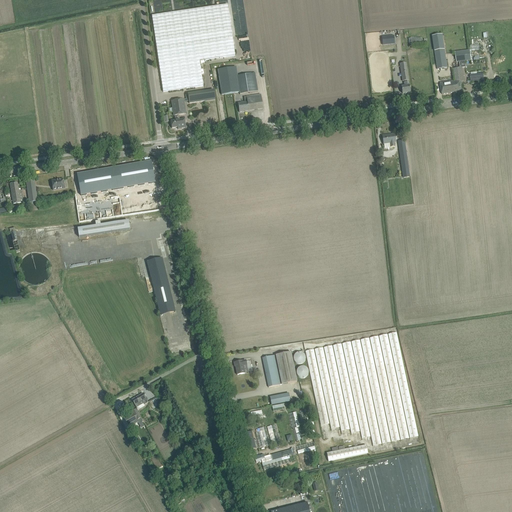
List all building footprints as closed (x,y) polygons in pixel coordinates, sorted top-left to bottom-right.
[(152,16),(156,41),(163,92),(203,86),(200,61),(224,57),(235,56),(227,5),(216,6),(152,16)] [(432,35),(437,70),(448,68),(442,34),(432,35)] [(381,45),(393,44),(392,37),(380,37),(381,45)] [(456,63),(471,61),(470,50),(455,52),(456,63)] [(406,68),(406,64),(400,65),(402,81),(404,81),(408,81),(409,80),(407,68),(406,68)] [(237,76),(236,67),(217,70),(221,95),(239,92),(240,95),(258,92),(255,74),(237,76)] [(461,80),(464,80),(463,75),(460,76),(459,68),(453,69),(455,81),(457,81),(458,92),(462,91),(461,85),(462,85),(461,80)] [(404,87),(401,87),(402,94),(410,93),(409,86),(408,81),(404,81),(404,83),(403,83),(404,87)] [(447,82),(441,83),(443,94),(458,92),(457,81),(455,81),(447,82)] [(207,92),(188,95),(189,104),(208,101),(207,92)] [(263,109),(261,95),(256,96),(256,95),(244,97),(245,103),(238,104),(239,113),(263,109)] [(174,101),(171,101),(173,116),(175,116),(179,115),(186,114),(184,100),(177,100),(174,101)] [(172,121),(171,122),(172,129),(176,128),(178,128),(178,129),(186,128),(185,119),(180,120),(179,116),(179,115),(175,116),(175,121),(172,121)] [(394,143),(396,143),(394,134),(390,135),(382,136),(384,144),(384,148),(395,147),(394,143)] [(403,178),(409,177),(404,141),(398,142),(403,178)] [(153,166),(115,171),(118,192),(156,187),(153,166)] [(118,192),(115,171),(78,177),(81,197),(118,192)] [(30,203),(38,202),(34,180),(26,182),(30,203)] [(63,180),(52,181),(53,191),(65,189),(63,180)] [(19,191),(18,183),(10,184),(13,205),(24,203),(22,191),(19,191)] [(130,230),(129,222),(101,226),(100,223),(95,223),(96,227),(78,229),(79,238),(130,230)] [(162,259),(147,262),(150,275),(154,291),(159,312),(174,308),(162,259)] [(268,388),(297,382),(291,353),(262,359),(268,388)] [(294,358),(293,358),(293,359),(293,360),(294,360),(294,361),(294,362),(295,363),(296,363),(296,364),(297,364),(298,365),(299,365),(300,365),(301,365),(302,364),(303,364),(304,363),(305,362),(305,361),(305,360),(305,359),(305,358),(305,357),(305,356),(304,355),(303,354),(302,354),(302,353),(301,353),(300,353),(299,353),(298,353),(297,353),(296,354),(295,355),(294,356),(294,357),(294,358)] [(247,365),(246,361),(242,362),(242,361),(234,363),(235,367),(236,367),(237,375),(245,374),(243,366),(247,365)] [(303,379),(304,379),(304,378),(305,378),(306,378),(306,377),(307,377),(307,376),(308,376),(308,375),(308,374),(308,373),(308,372),(308,371),(308,370),(307,369),(306,368),(305,367),(304,367),(303,367),(302,367),(301,367),(300,367),(299,368),(298,368),(298,369),(297,369),(297,370),(297,371),(296,372),(296,373),(297,374),(297,375),(297,376),(298,377),(299,377),(299,378),(300,378),(301,379),(302,379),(303,379)] [(271,406),(290,402),(289,393),(270,397),(271,406)] [(135,405),(137,408),(143,404),(144,405),(148,403),(146,399),(146,398),(143,394),(132,400),(135,405)] [(152,409),(160,406),(156,398),(149,402),(152,409)] [(133,414),(124,419),(128,425),(131,423),(133,426),(138,423),(139,424),(143,422),(141,419),(138,414),(136,410),(131,413),(133,414)] [(257,415),(258,420),(262,419),(262,418),(263,418),(261,411),(250,413),(251,416),(257,415)] [(300,427),(296,412),(289,414),(292,429),(300,427)] [(267,427),(272,445),(280,442),(275,425),(267,427)] [(256,433),(259,448),(271,445),(266,427),(255,430),(256,433)] [(254,440),(252,432),(243,434),(248,451),(258,448),(256,440),(254,440)] [(314,443),(297,447),(299,454),(316,450),(314,443)] [(327,454),(328,462),(367,454),(366,446),(327,454)] [(263,455),(254,457),(256,463),(261,462),(262,464),(295,454),(293,449),(264,457),(263,455)] [(187,476),(184,470),(178,473),(184,484),(191,480),(189,475),(187,476)] [(343,472),(333,475),(342,509),(345,509),(348,507),(345,506),(347,501),(343,500),(348,498),(348,496),(352,495),(348,494),(350,493),(352,494),(353,493),(357,492),(356,490),(358,490),(360,488),(358,485),(359,482),(362,483),(363,482),(361,479),(360,482),(355,480),(354,481),(350,482),(349,481),(350,478),(344,476),(343,472)] [(309,511),(307,503),(271,511),(309,511)]
